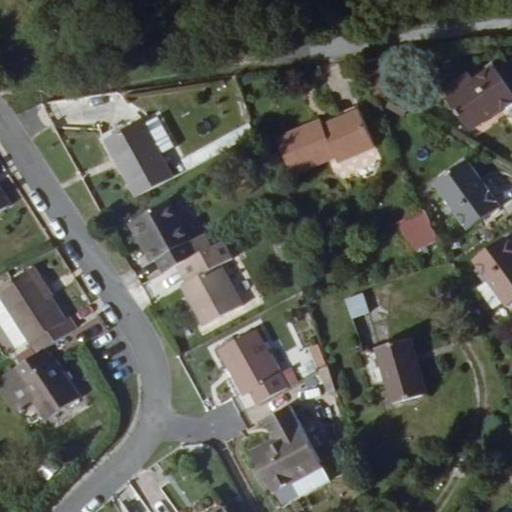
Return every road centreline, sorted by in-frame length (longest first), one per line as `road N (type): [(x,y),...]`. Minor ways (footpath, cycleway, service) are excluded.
road 1 (residential): [(70,511),(134,456),(158,392),(151,355),(0,119)]
road 2 (unclassified): [(511,23),(293,48)]
